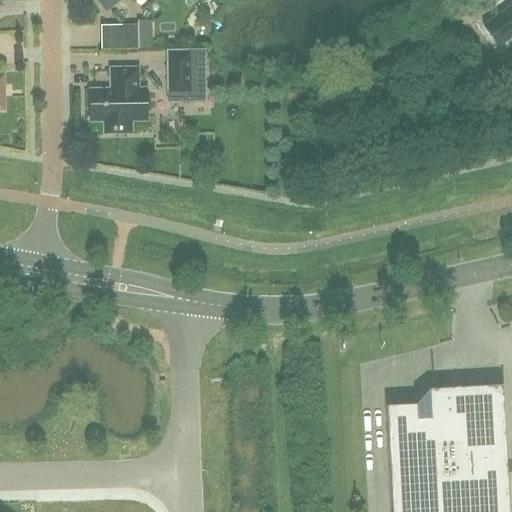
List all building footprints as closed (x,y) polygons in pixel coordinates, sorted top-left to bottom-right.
[(98,0),(106,10),(119,0),(129,0),(130,0),(129,0),(98,0)] [(498,49),(511,39),(511,4),(482,26),(498,49)] [(121,51),(136,51),(136,27),(121,27),(121,51)] [(190,52),(168,52),(168,93),(190,93),(190,52)] [(137,70),(111,70),(111,91),(90,91),(91,122),(105,121),(105,134),(131,134),(131,121),(146,121),(146,94),(146,90),(138,90),(137,70)] [(386,407),(391,511),(508,511),(502,387),(429,391),(415,406),(386,407)]
